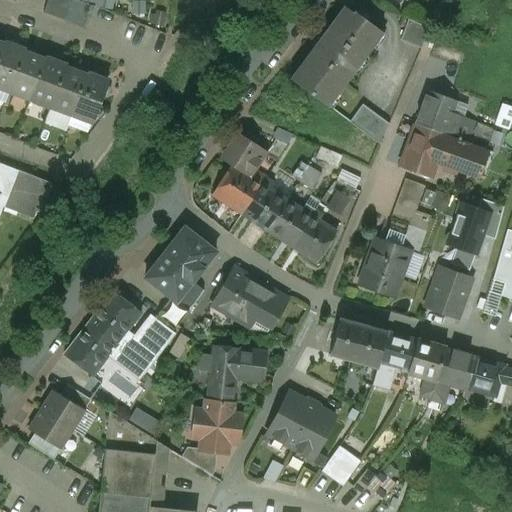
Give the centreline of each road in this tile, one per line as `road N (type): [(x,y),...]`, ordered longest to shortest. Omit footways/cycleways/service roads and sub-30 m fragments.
road 1 (residential): [(322,299),(428,43)]
road 2 (residential): [(0,405),(163,193)]
road 3 (residential): [(163,193),(312,0)]
road 4 (residential): [(228,489),(322,299)]
road 5 (residential): [(0,142),(72,170),(155,70)]
road 6 (residential): [(322,299),(511,356)]
road 7 (residential): [(163,193),(239,254),(322,299)]
road 8 (residential): [(0,9),(155,70)]
